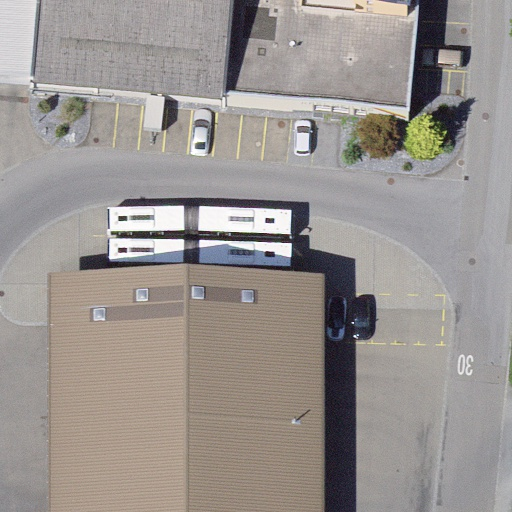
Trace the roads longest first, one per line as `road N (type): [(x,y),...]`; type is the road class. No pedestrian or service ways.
road 1 (residential): [(0,222),(63,182),(158,175),(380,203),(490,244)]
road 2 (residential): [(504,0),(490,244)]
road 3 (residential): [(490,244),(474,438)]
